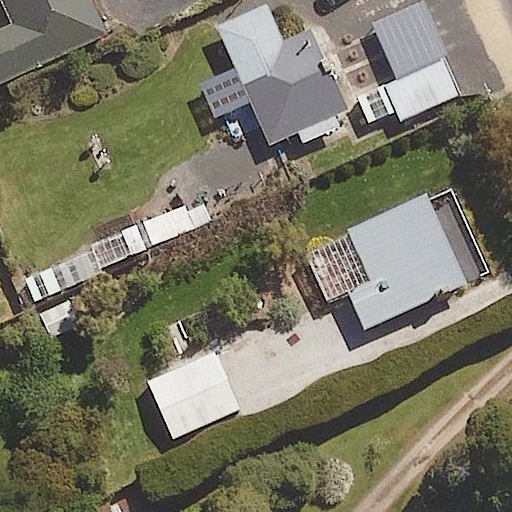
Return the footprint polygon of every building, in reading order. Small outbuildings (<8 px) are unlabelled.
[(0,0),(0,6),(12,32),(0,37),(0,86),(104,39),(85,0),(0,0)] [(372,28),(396,82),(378,90),(395,128),(460,99),(444,61),(419,7),(372,28)] [(281,48),(266,14),(218,36),(236,75),(200,91),(216,126),(251,110),(274,161),(350,126),(309,35),(281,48)] [(198,197),(117,234),(130,263),(211,227),(198,197)] [(463,288),(423,203),(306,258),(328,305),(346,297),(364,334),(463,288)] [(75,300),(37,316),(49,343),(86,327),(75,300)] [(238,413),(213,358),(147,387),(172,443),(238,413)]
